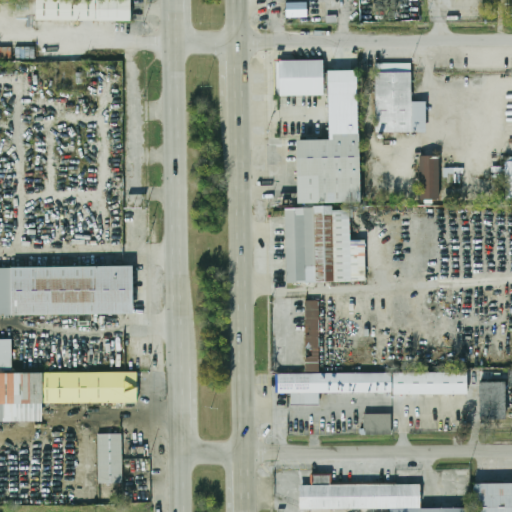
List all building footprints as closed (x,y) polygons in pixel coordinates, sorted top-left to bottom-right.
[(34,0),(34,21),(130,21),(130,0),(34,0)] [(285,3),(285,17),(306,17),(306,3),(285,3)] [(324,95),(324,60),(278,60),(278,95),(324,95)] [(375,63),(376,132),(425,132),(425,101),(412,101),(412,63),(375,63)] [(327,94),(359,94),(359,70),(327,70),(327,94)] [(358,130),(358,99),(333,99),(333,130),(358,130)] [(296,204),(360,203),(359,132),(330,133),(331,139),(296,140),(296,204)] [(420,199),(439,199),(439,156),(420,156),(420,199)] [(286,208),(287,282),(365,282),(365,242),(351,242),(351,207),(286,208)] [(0,314),(131,314),(131,266),(0,266),(0,314)] [(306,372),(320,372),(319,300),(306,301),(306,357),(305,357),(306,372)] [(0,369),(12,369),(12,339),(0,339),(0,369)] [(40,403),(138,403),(137,373),(0,373),(0,421),(40,421),(40,403)] [(277,373),(277,394),(291,394),(291,404),(318,404),(318,394),(468,394),(468,373),(277,373)] [(505,383),(479,383),(479,419),(505,419),(505,383)] [(392,435),(392,414),(363,414),(363,435),(392,435)] [(98,483),(123,483),(123,434),(98,434),(98,483)] [(511,511),(511,483),(473,483),(473,511),(511,511)] [(299,485),(299,508),(390,508),(390,511),(469,511),(469,508),(421,508),(421,485),(299,485)]
